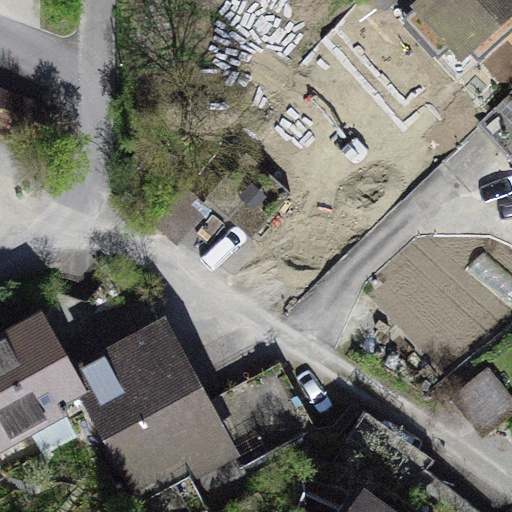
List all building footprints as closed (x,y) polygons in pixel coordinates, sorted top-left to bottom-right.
[(511,0),(424,0),(422,2),(468,51),(511,10),(511,0)] [(511,92),(481,122),(511,154),(511,92)] [(45,111),(0,95),(0,122),(36,135),(45,111)] [(419,128),(384,161),(408,186),(443,153),(419,128)] [(246,154),(206,198),(251,239),(291,194),(246,154)] [(0,330),(0,451),(32,434),(43,454),(77,435),(66,415),(68,414),(63,405),(78,396),(89,391),(73,361),(43,307),(0,330)] [(164,312),(73,361),(89,391),(78,396),(139,508),(175,489),(187,511),(202,511),(209,508),(193,479),(233,457),(241,453),(212,399),(164,312)] [(279,363),(212,399),(241,453),(233,457),(240,470),(315,429),(279,363)] [(511,400),(487,370),(451,399),(481,437),(511,412),(511,400)] [(433,459),(363,410),(346,438),(416,480),(433,459)]
